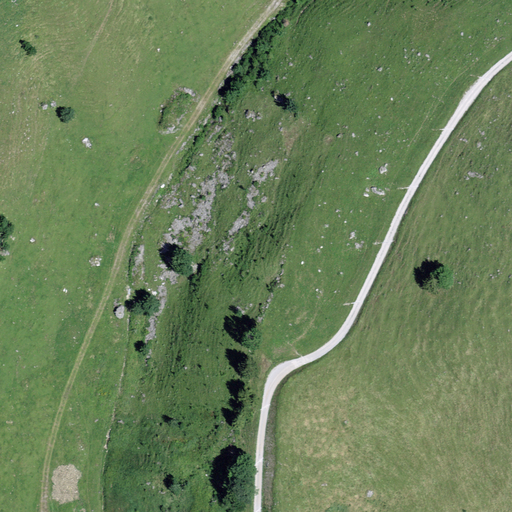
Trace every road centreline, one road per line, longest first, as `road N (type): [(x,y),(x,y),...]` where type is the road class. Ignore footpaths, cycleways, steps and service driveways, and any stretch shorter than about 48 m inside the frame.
road 1 (track): [(46,511),(59,415),(136,218),(277,0)]
road 2 (track): [(511,61),(470,105),(406,206),(362,309),(333,346),(285,370),(266,404),(263,511)]
